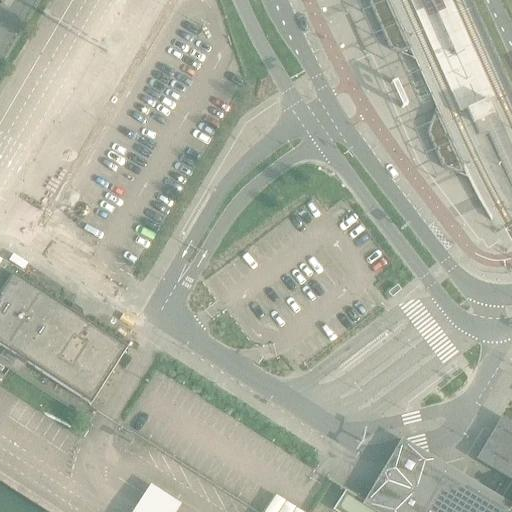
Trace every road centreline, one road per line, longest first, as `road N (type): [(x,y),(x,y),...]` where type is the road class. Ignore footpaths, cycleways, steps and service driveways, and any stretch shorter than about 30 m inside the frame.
road 1 (primary): [(322,141),(453,315),(496,330)]
road 2 (unclassified): [(304,118),(225,185),(154,306),(167,314)]
road 3 (primary): [(484,295),(460,281),(334,112)]
road 4 (primary): [(167,314),(237,203),(322,141)]
road 5 (unclassified): [(167,314),(341,433)]
road 6 (unclassified): [(341,433),(357,450),(413,444),(440,436),(466,404)]
road 7 (unclassified): [(239,0),(304,118)]
road 8 (unclassified): [(341,433),(466,404)]
road 9 (primary): [(334,112),(279,0)]
